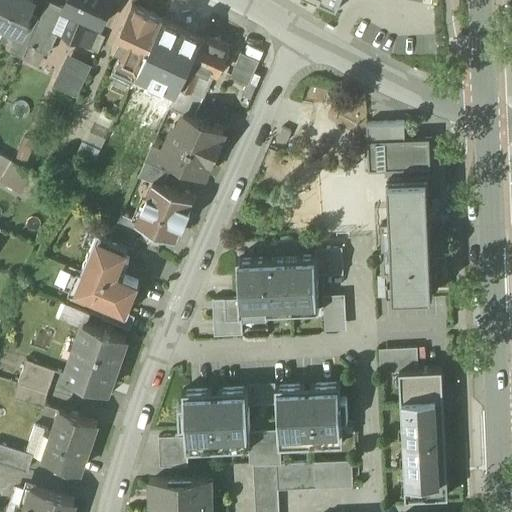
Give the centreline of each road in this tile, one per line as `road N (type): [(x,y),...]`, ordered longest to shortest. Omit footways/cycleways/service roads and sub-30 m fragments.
road 1 (residential): [(159,353),(299,38)]
road 2 (tertiary): [(485,121),(497,402)]
road 3 (residential): [(360,343),(371,506),(295,510)]
road 4 (residential): [(485,121),(413,99),(299,38)]
road 5 (residential): [(159,353),(360,343)]
road 6 (residential): [(108,511),(159,353)]
road 7 (tertiary): [(481,0),(485,121)]
